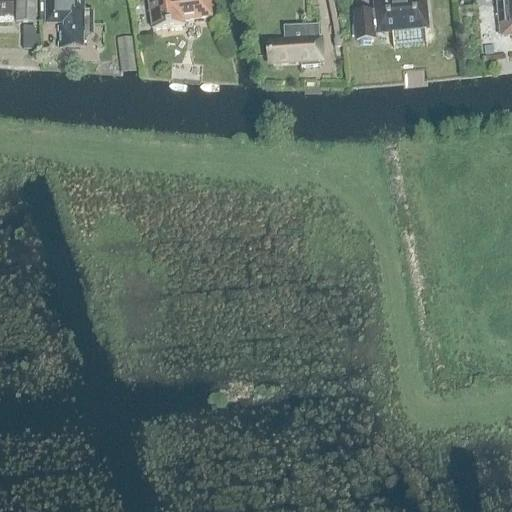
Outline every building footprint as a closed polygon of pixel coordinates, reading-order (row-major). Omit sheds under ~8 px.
[(0,0),(0,24),(13,25),(13,0),(0,0)] [(17,0),(17,24),(35,24),(35,0),(17,0)] [(85,12),(84,0),(46,0),(47,25),(65,24),(66,49),(85,49),(84,33),(88,33),(87,12),(85,12)] [(149,0),(154,30),(185,26),(184,21),(212,17),(209,0),(149,0)] [(376,41),(375,35),(429,28),(424,0),(391,0),(375,2),(376,12),(355,15),(359,43),(376,41)] [(511,0),(495,0),(497,12),(500,12),(502,35),(511,33),(511,0)] [(22,28),(22,51),(39,51),(39,36),(35,36),(35,28),(22,28)] [(269,42),(269,66),(300,65),(300,67),(319,67),(319,64),(322,63),(322,39),(318,39),(318,28),(283,28),(283,41),(269,42)]
